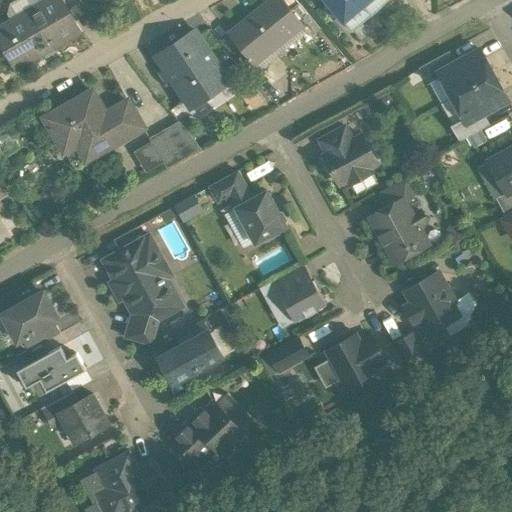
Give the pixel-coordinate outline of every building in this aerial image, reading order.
[(66,0),(40,0),(0,23),(0,30),(18,63),(81,26),(66,0)] [(289,0),(264,0),(232,26),(258,58),(305,20),(289,0)] [(326,0),(327,2),(333,2),(346,17),(365,0),(373,9),(384,0),(326,0)] [(194,28),(155,53),(189,105),(228,78),(194,28)] [(480,49),(454,64),(455,65),(439,74),(440,75),(453,98),(494,74),(480,49)] [(447,52),(421,67),(429,81),(440,75),(439,74),(455,65),(454,64),(447,52)] [(494,74),(453,98),(441,104),(453,126),(465,119),(465,121),(481,112),(482,114),(508,100),(494,74)] [(92,87),(48,112),(64,142),(78,134),(89,153),(145,121),(130,95),(105,110),(92,87)] [(481,112),(465,121),(465,119),(453,126),(461,140),(488,125),(482,114),(481,112)] [(181,116),(151,133),(169,163),(204,144),(181,116)] [(354,135),(347,122),(321,135),(329,149),(354,135)] [(379,159),(363,130),(354,135),(329,149),(325,151),(341,179),(350,174),(352,179),(373,167),(371,163),(379,159)] [(511,148),(489,161),(506,192),(507,194),(511,190),(511,148)] [(239,167),(212,182),(220,197),(231,191),(231,190),(247,181),(239,167)] [(405,175),(375,191),(383,205),(405,193),(406,195),(414,191),(405,175)] [(247,181),(231,190),(231,191),(238,203),(254,194),(247,181)] [(254,194),(238,203),(257,238),(267,232),(272,235),(283,229),(283,223),(288,221),(286,219),(288,216),(283,207),(280,207),(268,186),(254,194)] [(511,190),(507,194),(506,192),(496,198),(505,215),(511,211),(511,190)] [(383,205),(371,212),(380,227),(378,233),(382,239),(387,241),(397,257),(430,239),(422,224),(424,222),(428,216),(423,207),(415,207),(413,208),(406,195),(405,193),(383,205)] [(511,211),(505,215),(503,216),(510,228),(511,227),(511,211)] [(173,272),(151,230),(105,256),(135,309),(140,311),(148,306),(149,307),(150,307),(155,316),(161,314),(174,307),(159,280),(162,278),(163,281),(168,278),(167,275),(173,272)] [(305,259),(274,276),(296,316),(307,310),(308,312),(318,306),(317,305),(328,299),(319,284),(321,284),(320,283),(319,283),(315,276),(316,276),(316,274),(314,275),(305,259)] [(440,267),(407,285),(414,297),(407,301),(416,319),(423,315),(430,327),(460,311),(453,299),(456,297),(440,267)] [(45,288),(5,310),(19,337),(24,334),(55,317),(60,314),(45,288)] [(148,306),(140,311),(135,309),(128,333),(147,339),(155,335),(161,314),(155,316),(150,307),(149,307),(148,306)] [(207,313),(177,330),(182,340),(210,325),(211,328),(214,326),(207,313)] [(55,317),(24,334),(31,346),(62,329),(55,317)] [(182,340),(161,353),(175,379),(224,352),(211,328),(210,325),(182,340)] [(419,326),(393,339),(407,365),(433,351),(419,326)] [(358,328),(327,345),(347,382),(378,365),(377,363),(362,337),(358,328)] [(389,356),(375,330),(362,337),(377,363),(389,356)] [(300,333),(271,349),(280,366),(310,350),(300,333)] [(72,337),(19,366),(35,395),(88,365),(72,337)] [(74,387),(44,403),(54,422),(66,416),(61,407),(79,397),(74,387)] [(79,397),(61,407),(66,416),(77,437),(110,419),(94,389),(79,397)] [(216,397),(195,417),(193,415),(175,432),(200,458),(217,442),(226,451),(248,430),(216,397)] [(187,478),(170,447),(156,455),(171,482),(170,482),(172,486),(187,478)] [(130,449),(100,466),(112,488),(101,494),(102,495),(111,511),(115,511),(153,492),(139,465),(130,449)] [(156,455),(139,465),(153,492),(170,482),(171,482),(156,455)] [(112,488),(100,466),(82,475),(95,499),(102,495),(101,494),(112,488)]
